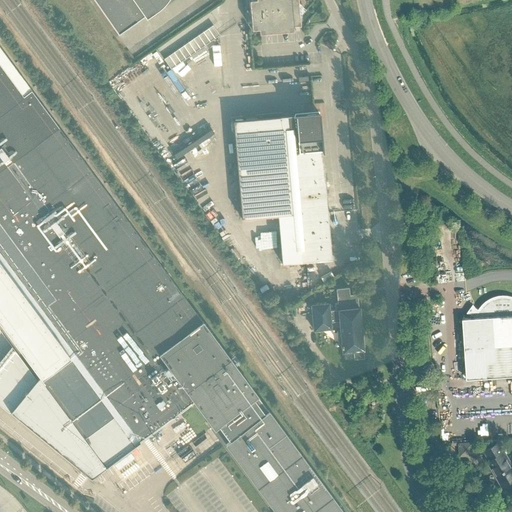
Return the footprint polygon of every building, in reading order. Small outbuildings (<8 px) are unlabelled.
[(94,0),(118,35),(147,15),(145,11),(153,6),(155,9),(161,4),(164,0),(94,0)] [(259,33),(293,30),(293,25),(300,24),(297,0),(248,0),(251,29),(258,28),(259,33)] [(212,25),(208,28),(215,38),(219,35),(212,25)] [(208,28),(203,31),(210,41),(215,38),(208,28)] [(203,31),(198,35),(205,45),(210,41),(203,31)] [(198,35),(193,38),(200,48),(205,45),(198,35)] [(193,38),(188,42),(195,52),(200,48),(193,38)] [(511,38),(459,76),(511,149),(511,148),(511,38)] [(188,42),(183,45),(190,55),(195,52),(188,42)] [(183,45),(178,49),(185,58),(190,55),(183,45)] [(0,321),(39,374),(9,410),(90,477),(139,441),(194,401),(276,511),(343,511),(0,49),(0,321)] [(178,49),(173,52),(180,62),(185,58),(178,49)] [(173,52),(168,55),(175,65),(180,62),(173,52)] [(135,65),(142,76),(163,64),(156,53),(135,65)] [(168,55),(164,59),(171,68),(175,65),(168,55)] [(281,263),(330,258),(323,180),(325,180),(324,174),(323,174),(317,112),(232,119),(241,218),(277,215),(281,263)] [(311,305),(313,331),(330,329),(330,322),(339,322),(341,345),(340,345),(340,347),(341,347),(342,352),(353,351),(353,359),(363,358),(358,307),(358,308),(357,294),(349,295),(348,288),(336,289),(337,302),(334,303),(335,310),(329,311),(328,304),(311,305)] [(474,317),(462,317),(464,348),(466,377),(486,376),(511,374),(511,297),(507,296),(502,296),(498,296),(494,297),(490,299),(486,302),(483,304),(480,308),(479,310),(475,307),(471,313),(475,316),(474,317)] [(511,466),(498,442),(484,450),(489,459),(487,460),(501,483),(511,476),(511,466)]
